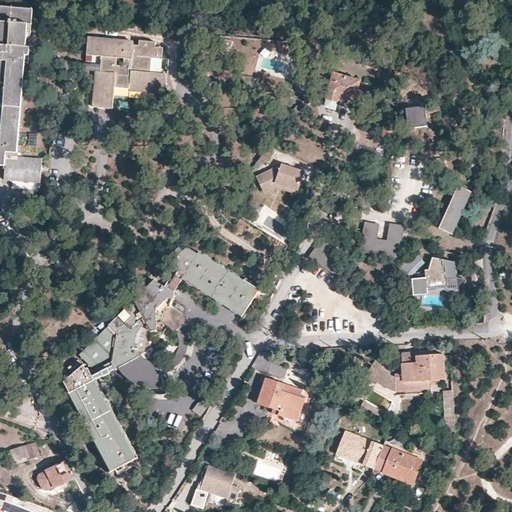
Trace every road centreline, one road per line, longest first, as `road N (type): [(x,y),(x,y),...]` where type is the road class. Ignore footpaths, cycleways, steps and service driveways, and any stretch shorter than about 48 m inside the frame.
road 1 (residential): [(256,345),(496,331),(487,251),(511,135)]
road 2 (residential): [(153,511),(256,345)]
road 3 (residential): [(256,345),(315,232)]
